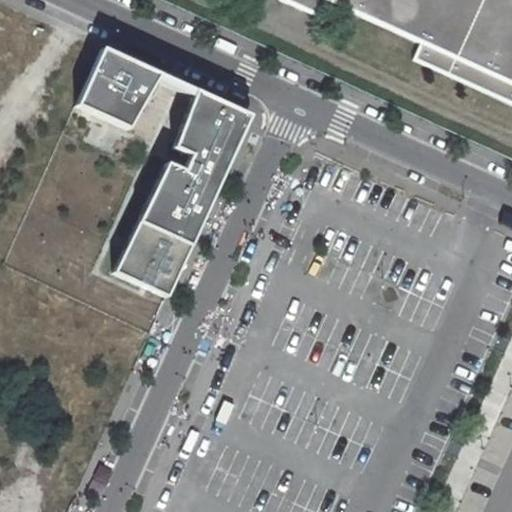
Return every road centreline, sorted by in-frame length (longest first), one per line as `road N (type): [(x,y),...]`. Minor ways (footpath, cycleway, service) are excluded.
road 1 (unclassified): [(297,101),(109,511)]
road 2 (unclassified): [(78,0),(297,101)]
road 3 (unclassified): [(297,101),(511,199)]
